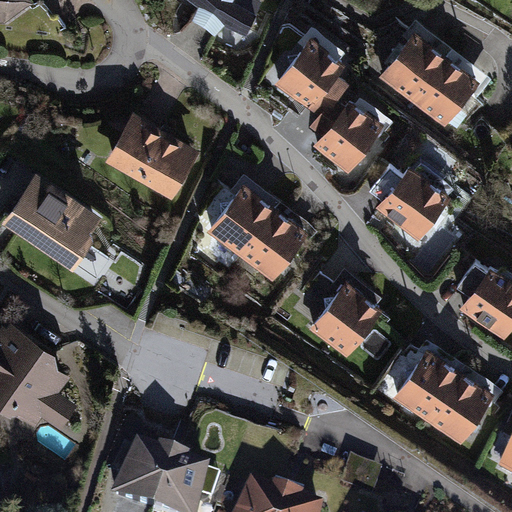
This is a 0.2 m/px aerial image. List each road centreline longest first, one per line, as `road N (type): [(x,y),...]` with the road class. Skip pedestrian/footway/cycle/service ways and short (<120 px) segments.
road 1 (residential): [(134,36),(239,105),(444,320),(511,366)]
road 2 (residential): [(0,269),(129,350),(275,410)]
road 3 (residential): [(134,36),(123,73),(98,85),(0,73)]
